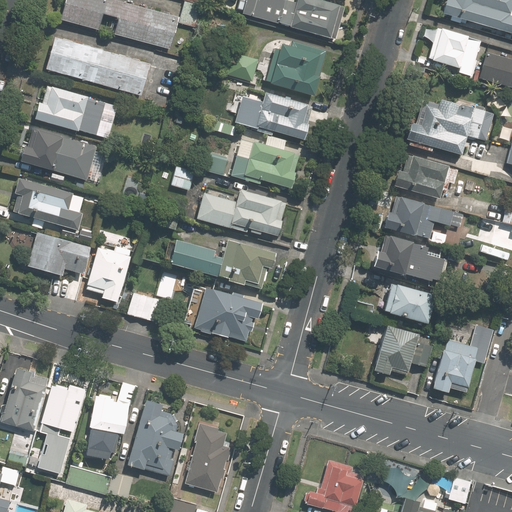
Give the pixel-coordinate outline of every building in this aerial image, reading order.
[(174,17),(110,0),(60,0),(55,19),(93,29),(98,14),(114,18),(110,33),(166,49),(174,17)] [(293,0),(292,3),(282,0),(233,0),(232,8),(239,10),(238,13),(326,38),(326,37),(332,39),(341,7),(315,0),(293,0)] [(511,17),(509,16),(511,6),(511,0),(445,0),(442,13),(511,33),(511,17)] [(199,7),(184,2),(177,25),(193,29),(199,7)] [(440,31),(435,29),(427,59),(431,60),(431,62),(457,69),(456,73),(468,77),(477,42),(466,39),(467,37),(440,30),(440,31)] [(49,37),(40,69),(136,96),(145,64),(49,37)] [(265,83),(308,95),(321,51),(287,41),(285,47),(276,44),(274,49),(270,47),(261,80),(265,81),(265,83)] [(222,73),(249,81),(254,60),(228,52),(222,73)] [(511,59),(486,52),(478,78),(511,88),(511,59)] [(200,73),(198,81),(207,83),(210,75),(200,73)] [(35,103),(31,119),(75,132),(77,122),(89,126),(92,115),(101,118),(105,104),(85,98),(85,97),(48,87),(48,88),(45,87),(40,104),(35,103)] [(301,104),(260,93),(258,102),(237,96),(230,122),(247,127),(246,130),(267,135),(268,131),(297,139),(302,124),(303,124),(308,107),(301,105),(301,104)] [(434,104),(415,99),(409,122),(405,121),(401,139),(406,140),(404,145),(428,151),(429,147),(456,154),(458,147),(464,148),(467,137),(483,141),(490,114),(457,105),(452,107),(453,105),(435,100),(434,104)] [(145,112),(147,104),(135,101),(133,109),(145,112)] [(236,128),(214,122),(211,131),(233,137),(236,128)] [(31,130),(28,130),(23,148),(18,146),(13,162),(83,181),(84,175),(92,178),(100,150),(92,148),(92,147),(32,130),(31,130)] [(297,155),(249,141),(248,145),(246,145),(241,161),(238,160),(234,175),(238,176),(237,178),(256,184),(257,180),(286,188),(290,173),(295,175),(297,170),(293,169),(297,155)] [(206,150),(201,169),(220,175),(226,155),(206,150)] [(393,171),(389,186),(434,198),(437,190),(442,192),(445,182),(450,184),(454,169),(403,155),(398,172),(393,171)] [(192,172),(174,167),(168,185),(187,190),(192,172)] [(75,229),(78,216),(66,213),(71,194),(16,179),(12,194),(16,195),(11,211),(15,213),(15,214),(19,215),(17,222),(33,227),(35,219),(61,227),(62,225),(75,229)] [(283,203),(238,190),(235,202),(202,193),(195,219),(229,228),(230,228),(246,232),(247,228),(250,228),(249,232),(258,235),(259,231),(274,236),(283,203)] [(462,215),(396,197),(395,198),(392,197),(387,214),(383,212),(379,227),(410,235),(411,234),(425,238),(430,221),(447,226),(447,225),(458,228),(462,215)] [(171,229),(174,217),(157,212),(153,224),(171,229)] [(88,232),(77,229),(75,238),(86,241),(88,232)] [(86,248),(35,233),(25,266),(59,276),(61,269),(79,274),(86,248)] [(446,258),(423,252),(424,247),(407,242),(381,235),(376,252),(372,251),(368,266),(397,275),(398,273),(426,281),(426,279),(439,282),(446,258)] [(212,251),(172,240),(165,264),(211,277),(211,275),(221,278),(220,281),(237,286),(238,284),(255,289),(262,266),(266,268),(271,253),(224,240),(218,259),(210,256),(212,251)] [(126,258),(127,252),(115,249),(114,254),(97,250),(87,287),(88,288),(87,292),(102,296),(101,299),(115,303),(128,258),(126,258)] [(180,274),(149,265),(143,287),(174,296),(180,274)] [(385,283),(378,311),(383,312),(383,313),(422,324),(430,296),(385,283)] [(254,318),(258,304),(201,288),(189,328),(197,330),(197,331),(205,334),(205,333),(223,338),(223,336),(243,342),(246,332),(249,332),(253,318),(254,318)] [(134,293),(127,314),(153,321),(159,300),(134,293)] [(422,367),(427,347),(412,343),(414,335),(380,326),(368,370),(384,375),(385,371),(402,375),(406,362),(422,367)] [(464,346),(443,340),(440,350),(438,350),(427,388),(443,393),(445,388),(461,392),(470,359),(469,359),(472,348),(473,343),(466,341),(464,346)] [(31,432),(46,378),(13,369),(2,406),(0,405),(0,423),(15,427),(14,431),(23,433),(24,430),(31,432)] [(132,387),(120,383),(115,400),(127,403),(132,387)] [(65,391),(49,386),(36,430),(38,431),(33,447),(46,450),(51,434),(69,439),(83,392),(66,387),(65,391)] [(121,435),(126,406),(109,403),(110,400),(92,398),(86,429),(91,430),(87,455),(107,458),(108,454),(114,455),(118,434),(121,435)] [(175,451),(179,435),(173,433),(175,425),(169,415),(156,411),(158,406),(141,401),(124,466),(140,470),(141,469),(168,477),(172,462),(168,460),(171,450),(175,451)] [(193,442),(182,483),(214,492),(218,478),(220,478),(223,469),(221,469),(223,460),(225,460),(228,450),(226,449),(227,447),(220,445),(224,433),(215,431),(215,428),(196,423),(191,442),(193,442)] [(9,453),(6,464),(23,469),(26,458),(9,453)] [(29,454),(24,470),(36,473),(40,458),(29,454)] [(349,511),(359,476),(347,473),(348,467),(325,460),(317,489),(315,488),(313,493),(306,492),(306,494),(302,493),(300,502),(303,502),(303,504),(317,508),(317,507),(333,511),(349,511)] [(70,464),(65,482),(106,494),(111,476),(70,464)] [(51,478),(64,481),(66,474),(53,471),(51,478)] [(0,498),(0,475),(1,474),(0,473),(0,511),(6,511),(10,501),(0,498)] [(132,478),(112,473),(107,493),(126,498),(132,478)] [(470,483),(453,478),(447,500),(464,504),(470,483)] [(171,497),(167,511),(172,511),(192,511),(194,504),(171,497)] [(64,498),(60,511),(95,511),(83,508),(84,504),(64,498)] [(431,511),(416,507),(417,504),(403,500),(399,511),(390,511),(386,511),(385,511),(431,511)]
